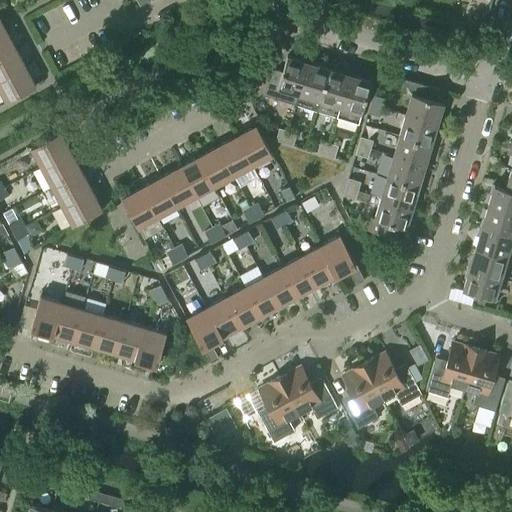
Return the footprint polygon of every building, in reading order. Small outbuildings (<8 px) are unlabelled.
[(0,53),(15,46),(4,27),(0,28),(0,53)] [(0,77),(25,65),(15,46),(0,53),(0,77)] [(295,104),(308,61),(287,55),(282,70),(270,67),(263,94),(295,104)] [(329,67),(308,61),(295,104),(316,110),(329,67)] [(25,65),(0,77),(0,89),(6,100),(35,84),(25,65)] [(329,67),(316,110),(337,116),(349,73),(329,67)] [(349,73),(337,116),(358,122),(361,111),(371,80),(349,73)] [(405,113),(437,123),(443,101),(441,101),(444,89),(404,77),(401,89),(411,92),(405,113)] [(370,103),(382,106),(385,98),(373,94),(370,103)] [(382,106),(370,103),(367,111),(380,115),(382,106)] [(399,134),(430,143),(437,123),(405,113),(399,134)] [(236,134),(252,164),(272,153),(256,124),(236,134)] [(284,141),(287,129),(279,127),(275,139),(284,141)] [(287,129),(284,141),(292,144),(296,132),(287,129)] [(41,166),(71,150),(60,130),(30,146),(41,166)] [(217,145),(233,174),(252,164),(236,134),(217,145)] [(430,143),(399,134),(393,155),(424,164),(430,143)] [(358,144),(370,148),(373,139),(360,135),(358,144)] [(325,154),(329,142),(320,139),(316,151),(325,154)] [(329,142),(325,154),(334,157),(338,144),(329,142)] [(370,148),(358,144),(355,153),(367,156),(370,148)] [(198,155),(214,185),(233,174),(217,145),(198,155)] [(51,185),(81,169),(71,150),(41,166),(51,185)] [(179,165),(195,195),(214,185),(198,155),(179,165)] [(386,175),(418,185),(424,164),(393,155),(386,175)] [(160,176),(176,205),(195,195),(179,165),(160,176)] [(62,204),(91,188),(81,169),(51,185),(62,204)] [(380,196),(412,205),(418,185),(386,175),(380,196)] [(141,186),(157,215),(176,205),(160,176),(141,186)] [(345,185),(358,189),(360,180),(348,177),(345,185)] [(487,205),(511,212),(511,189),(505,188),(505,187),(493,183),(487,205)] [(287,200),(295,196),(289,185),(281,189),(287,200)] [(358,189),(345,185),(343,194),(355,198),(358,189)] [(157,215),(141,186),(121,197),(137,226),(157,215)] [(91,188),(62,204),(72,224),(102,208),(91,188)] [(311,196),(302,201),(306,209),(316,204),(311,196)] [(380,196),(374,216),(368,214),(364,227),(395,236),(399,225),(406,227),(412,205),(380,196)] [(250,204),(257,216),(263,213),(256,201),(250,204)] [(250,204),(241,209),(248,221),(257,216),(250,204)] [(511,212),(487,205),(481,226),(511,234),(511,212)] [(278,212),(284,223),(291,219),(285,208),(278,212)] [(284,223),(278,212),(270,216),(276,227),(284,223)] [(13,230),(24,224),(20,216),(9,222),(13,230)] [(35,218),(24,224),(28,232),(30,235),(41,229),(35,218)] [(211,226),(217,238),(225,234),(218,222),(211,226)] [(24,224),(13,230),(17,238),(28,232),(24,224)] [(217,238),(211,226),(203,230),(210,242),(217,238)] [(475,246),(506,256),(511,236),(511,234),(481,226),(475,246)] [(239,233),(245,244),(253,240),(247,228),(239,233)] [(245,244),(239,233),(232,237),(238,248),(245,244)] [(320,244),(336,273),(355,263),(340,233),(320,244)] [(174,247),(180,258),(188,254),(182,242),(174,247)] [(336,273),(320,244),(301,254),(317,284),(336,273)] [(13,245),(2,251),(6,259),(18,252),(13,245)] [(469,267),(500,276),(506,256),(475,246),(469,267)] [(180,258),(174,247),(166,251),(172,262),(180,258)] [(202,253),(208,264),(216,260),(209,249),(202,253)] [(71,266),(75,254),(67,251),(63,264),(71,266)] [(18,252),(6,259),(10,266),(22,260),(18,252)] [(208,264),(202,253),(194,257),(200,268),(208,264)] [(75,254),(71,266),(80,269),(83,256),(75,254)] [(317,284),(301,254),(282,264),(298,294),(317,284)] [(113,278),(116,266),(108,264),(104,276),(113,278)] [(298,294),(282,264),(263,275),(279,304),(298,294)] [(116,266),(113,278),(121,281),(125,269),(116,266)] [(355,282),(364,278),(358,267),(349,271),(355,282)] [(494,298),(500,276),(469,267),(462,288),(494,298)] [(279,304),(263,275),(244,285),(260,315),(279,304)] [(160,282),(149,288),(153,296),(164,290),(160,282)] [(260,315),(244,285),(225,295),(241,325),(260,315)] [(164,290),(153,296),(157,304),(168,298),(164,290)] [(52,332),(61,300),(40,294),(30,326),(52,332)] [(241,325),(225,295),(206,306),(222,335),(241,325)] [(61,300),(52,332),(73,339),(82,306),(61,300)] [(13,321),(17,309),(8,306),(4,318),(13,321)] [(82,306),(73,339),(93,345),(103,313),(82,306)] [(222,335),(206,306),(186,316),(202,346),(222,335)] [(103,313),(93,345),(114,351),(124,319),(103,313)] [(124,319),(114,351),(135,357),(144,325),(124,319)] [(144,325),(135,357),(156,363),(166,331),(144,325)] [(463,386),(475,346),(452,339),(445,363),(434,360),(425,388),(447,395),(451,382),(463,386)] [(210,361),(218,356),(212,346),(204,350),(210,361)] [(475,346),(463,386),(476,390),(472,402),(494,409),(503,380),(491,377),(498,353),(475,346)] [(420,347),(411,352),(417,362),(426,357),(420,347)] [(363,361),(383,397),(394,391),(400,403),(421,392),(407,365),(396,371),(384,349),(363,361)] [(383,397),(363,361),(342,372),(354,394),(343,400),(357,426),(378,415),(372,403),(383,397)] [(279,375),(299,411),(310,405),(316,417),(337,405),(323,379),(312,385),(300,363),(279,375)] [(299,411),(279,375),(258,386),(270,408),(259,414),(273,440),(294,429),(288,417),(299,411)] [(511,414),(511,382),(507,381),(498,410),(511,414)] [(226,406),(207,417),(217,436),(236,425),(226,406)] [(348,420),(339,424),(346,437),(355,433),(348,420)] [(412,429),(403,434),(408,443),(417,438),(412,429)] [(309,444),(308,448),(311,453),(319,449),(315,441),(309,444)] [(0,460),(14,465),(17,457),(1,452),(0,454),(0,460)] [(0,479),(9,482),(11,474),(0,470),(0,479)] [(35,482),(57,488),(60,479),(38,473),(35,482)] [(80,485),(60,479),(57,488),(77,494),(80,485)] [(77,494),(98,501),(101,491),(80,485),(77,494)] [(123,498),(101,491),(98,501),(120,507),(123,498)] [(26,511),(49,511),(51,509),(29,502),(26,511)]
